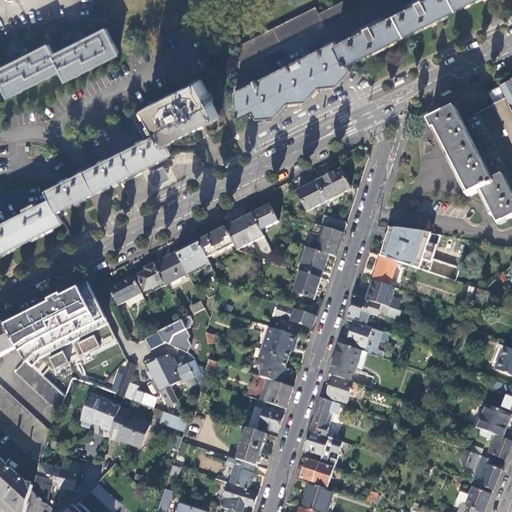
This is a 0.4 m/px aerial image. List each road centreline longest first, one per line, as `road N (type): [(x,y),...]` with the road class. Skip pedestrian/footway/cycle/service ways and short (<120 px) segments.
road 1 (residential): [(371,113),(383,159),(267,511)]
road 2 (secondary): [(371,113),(0,295)]
road 3 (secondary): [(511,42),(371,113)]
